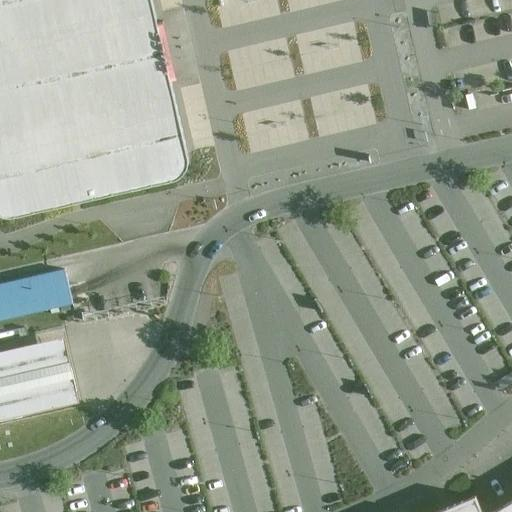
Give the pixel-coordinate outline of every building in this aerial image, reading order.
[(155,0),(0,0),(0,213),(195,169),(168,52),(155,0)] [(65,261),(0,276),(0,313),(73,296),(69,279),(65,261)] [(13,338),(15,346),(53,338),(51,330),(13,338)] [(68,355),(64,336),(0,350),(0,421),(80,404),(75,383),(68,355)] [(511,511),(511,498),(489,511),(481,495),(442,511),(511,511)]
